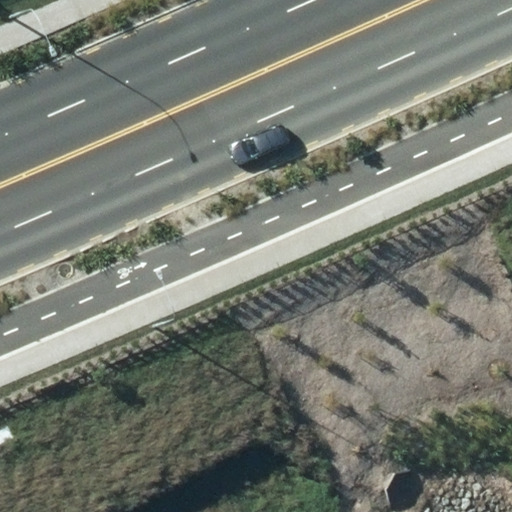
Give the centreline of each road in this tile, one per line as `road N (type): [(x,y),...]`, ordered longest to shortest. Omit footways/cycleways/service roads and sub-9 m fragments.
road 1 (secondary): [(511,7),(0,232)]
road 2 (secondary): [(0,136),(309,0)]
